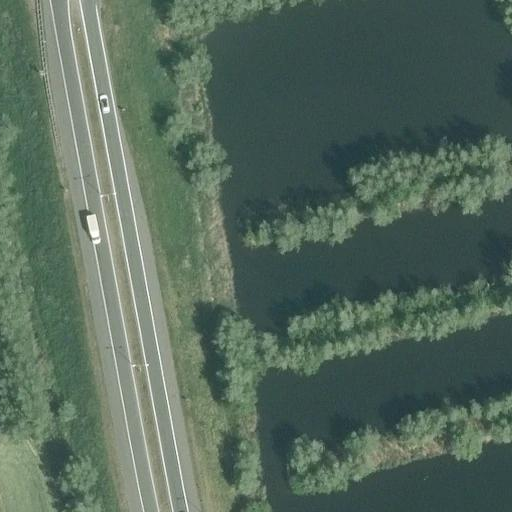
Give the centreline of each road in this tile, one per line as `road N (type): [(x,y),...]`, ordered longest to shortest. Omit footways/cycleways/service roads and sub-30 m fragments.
road 1 (motorway): [(179,511),(85,0)]
road 2 (motorway): [(58,0),(150,511)]
road 3 (track): [(0,382),(45,511)]
